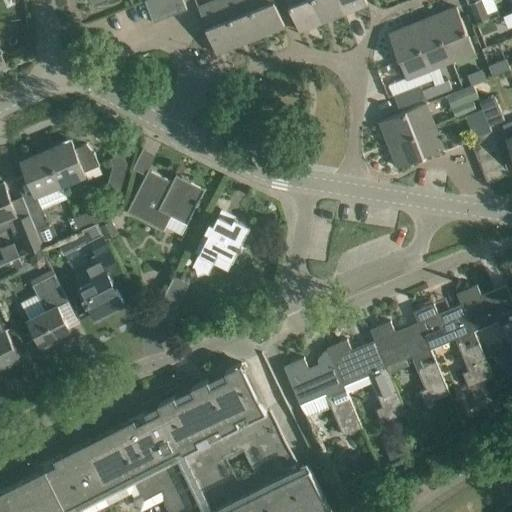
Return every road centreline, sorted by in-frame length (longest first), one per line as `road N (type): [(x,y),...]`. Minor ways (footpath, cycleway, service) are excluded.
road 1 (residential): [(0,434),(124,372),(246,329)]
road 2 (residential): [(494,246),(300,328),(294,292)]
road 3 (residential): [(166,127),(191,88),(226,82),(283,55),(359,68)]
road 4 (residential): [(294,292),(345,284),(413,256),(432,202)]
road 5 (unclassified): [(166,127),(253,170),(308,185)]
road 6 (unclassified): [(51,76),(82,83),(166,127)]
road 7 (residential): [(359,68),(349,191)]
